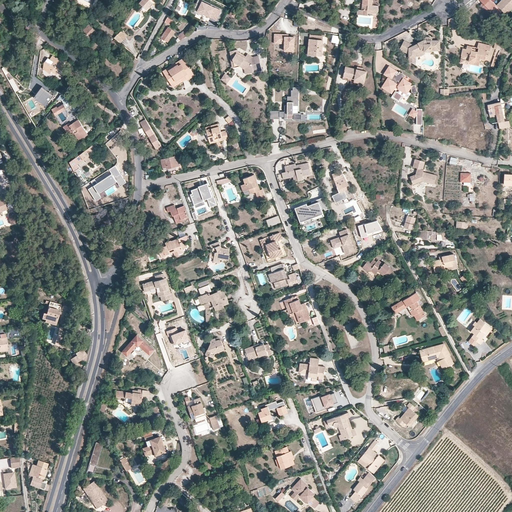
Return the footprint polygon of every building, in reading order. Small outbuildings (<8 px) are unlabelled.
[(142,0),(140,3),(146,8),(152,2),(149,0),(142,0)] [(362,0),(362,3),(364,3),(364,5),(362,5),(362,10),(363,10),(362,15),(367,15),(367,13),(372,13),(373,5),(372,5),(372,0),(362,0)] [(490,0),(479,0),(483,3),(490,10),(493,14),(499,8),(501,11),(504,14),(511,7),(511,0),(503,0),(497,6),(496,5),(490,0)] [(200,5),(196,3),(193,11),(202,16),(203,14),(217,20),(221,11),(202,2),(200,5)] [(483,3),(480,5),(488,12),(490,10),(483,3)] [(501,11),(499,8),(493,14),(496,16),(501,11)] [(167,17),(164,22),(170,25),(173,20),(167,17)] [(88,26),(83,31),(89,38),(96,31),(89,24),(88,26)] [(160,38),(167,42),(175,32),(168,27),(160,38)] [(123,39),(126,36),(121,31),(118,35),(123,39)] [(179,38),(180,40),(187,36),(183,31),(178,36),(179,38)] [(294,50),(294,36),(288,36),(285,36),(285,34),(274,33),(274,43),(284,43),(284,50),(294,50)] [(117,34),(114,38),(120,43),(123,39),(118,35),(117,34)] [(315,55),(321,56),(323,36),(309,35),(308,48),(306,48),(306,54),(308,57),(314,57),(315,55)] [(429,39),(424,39),(417,42),(418,43),(412,45),(411,44),(411,43),(402,40),(399,49),(409,53),(409,61),(416,61),(416,55),(416,51),(422,48),(424,48),(424,50),(431,50),(431,49),(439,49),(439,40),(431,40),(431,39),(429,39)] [(504,43),(497,41),(495,48),(500,51),(504,43)] [(479,47),(478,51),(472,50),(473,46),(468,45),(467,48),(463,47),(461,55),(462,55),(470,57),(469,60),(479,63),(481,57),(486,58),(487,53),(488,50),(490,50),(491,45),(479,42),(478,47),(479,47)] [(247,54),(245,56),(244,58),(238,53),(237,51),(236,49),(229,51),(230,58),(231,62),(233,62),(233,67),(238,66),(239,64),(244,67),(245,73),(256,71),(255,63),(259,63),(257,56),(252,57),(247,54)] [(470,57),(462,55),(462,58),(461,61),(465,62),(469,63),(469,60),(470,57)] [(63,63),(53,56),(50,60),(52,61),(53,62),(52,65),(50,64),(46,61),(44,63),(43,69),(50,74),(51,71),(55,74),(56,72),(63,77),(65,73),(64,72),(67,68),(62,64),(63,63)] [(176,63),(177,64),(169,70),(168,68),(163,71),(171,83),(185,75),(187,79),(194,75),(183,58),(176,63)] [(396,83),(397,81),(400,83),(398,87),(403,90),(405,88),(407,90),(410,86),(411,88),(411,93),(416,92),(416,85),(412,85),(410,85),(411,83),(407,80),(408,78),(404,76),(405,75),(399,71),(398,73),(395,72),(395,71),(389,66),(384,74),(389,77),(382,87),(391,93),(397,84),(396,83)] [(343,75),(354,77),(354,80),(353,82),(363,84),(366,72),(362,71),(356,69),(345,67),(343,75)] [(20,72),(18,74),(15,71),(12,73),(21,82),(25,78),(20,72)] [(233,78),(226,74),(222,80),(228,84),(233,78)] [(187,79),(185,75),(171,83),(174,88),(183,82),(187,79)] [(298,105),(297,87),(291,87),(292,90),(290,90),(290,96),(286,96),(286,100),(286,102),(287,103),(287,104),(287,105),(284,105),(284,112),(283,112),(283,117),(284,117),(284,119),(293,118),(293,119),(293,120),(296,119),(298,119),(301,119),(301,112),(298,112),(296,112),(293,113),(293,105),(294,105),(295,105),(298,105)] [(56,96),(44,88),(36,99),(48,108),(56,96)] [(403,90),(401,94),(407,97),(410,92),(407,90),(405,88),(403,90)] [(483,96),(483,99),(486,99),(485,90),(478,91),(479,97),(480,97),(483,96)] [(489,114),(496,113),(502,112),(502,110),(500,102),(487,104),(489,114)] [(66,109),(64,104),(54,110),(57,114),(66,109)] [(411,106),(408,112),(414,116),(416,112),(416,124),(422,124),(422,108),(416,108),(416,109),(411,106)] [(280,115),(280,112),(280,110),(270,111),(270,119),(280,119),(280,117),(280,115)] [(510,126),(508,117),(503,118),(502,112),(496,113),(498,122),(499,128),(500,128),(510,126)] [(69,137),(74,134),(78,132),(79,134),(85,131),(78,120),(70,125),(69,123),(66,125),(63,127),(69,137)] [(147,123),(142,126),(149,136),(154,133),(147,123)] [(211,126),(212,129),(207,130),(210,142),(215,140),(215,139),(219,138),(219,141),(229,138),(226,130),(221,132),(219,124),(211,126)] [(88,135),(85,131),(79,134),(78,132),(74,134),(78,141),(88,135)] [(154,133),(149,136),(156,148),(161,145),(160,145),(154,133)] [(92,145),(79,155),(69,162),(74,172),(80,169),(79,165),(80,164),(82,167),(87,163),(84,160),(90,156),(96,150),(92,145)] [(165,158),(168,169),(180,166),(179,160),(178,158),(175,156),(165,158)] [(413,167),(417,168),(416,175),(410,176),(411,180),(411,182),(422,179),(424,180),(424,182),(434,184),(436,175),(423,172),(423,170),(425,161),(415,159),(413,167)] [(283,178),(293,177),(297,176),(298,180),(303,179),(302,175),(310,174),(309,163),(296,165),(285,166),(286,172),(282,172),(283,178)] [(120,173),(115,166),(109,170),(111,174),(97,183),(94,179),(90,182),(93,186),(88,189),(95,201),(101,198),(98,194),(116,182),(116,181),(117,179),(115,176),(120,173)] [(331,173),(338,192),(343,190),(349,201),(355,198),(350,187),(340,170),(331,173)] [(232,181),(228,171),(224,172),(226,178),(216,180),(218,186),(232,181)] [(470,182),(471,173),(460,173),(460,182),(464,182),(467,182),(470,182)] [(258,185),(256,185),(255,181),(256,179),(254,174),(243,178),(245,183),(244,184),(246,190),(249,189),(251,193),(256,192),(260,190),(258,185)] [(211,193),(208,184),(200,187),(201,188),(192,191),(194,196),(192,197),(196,206),(205,202),(205,201),(208,200),(211,208),(218,206),(213,192),(211,193)] [(260,190),(261,194),(257,196),(259,201),(266,199),(262,189),(260,190)] [(325,196),(311,202),(312,204),(307,205),(307,203),(295,207),(299,219),(305,217),(310,215),(315,213),(317,218),(324,216),(322,209),(324,208),(325,210),(329,208),(325,196)] [(188,217),(184,206),(176,208),(174,205),(166,208),(168,212),(170,211),(172,216),(173,216),(175,219),(180,217),(181,220),(184,218),(188,217)] [(111,226),(106,212),(91,216),(95,227),(102,225),(105,224),(106,228),(111,226)] [(278,215),(266,220),(268,227),(281,223),(278,215)] [(412,229),(413,224),(409,223),(410,218),(406,217),(404,227),(412,229)] [(377,222),(359,226),(363,239),(370,237),(369,233),(382,230),(377,222)] [(332,238),(334,245),(344,242),(347,252),(355,250),(348,228),(341,231),(342,235),(332,238)] [(434,237),(434,231),(420,230),(419,237),(422,237),(422,239),(431,240),(431,237),(434,237)] [(281,248),(278,249),(275,241),(278,240),(282,239),(279,232),(269,236),(272,242),(266,244),(263,238),(259,240),(263,250),(267,248),(271,258),(283,254),(281,248)] [(165,255),(173,252),(177,251),(178,254),(183,252),(182,249),(186,247),(184,241),(188,240),(186,235),(171,241),(165,243),(166,245),(159,247),(160,251),(159,252),(161,258),(166,256),(165,255)] [(212,248),(212,251),(213,253),(213,259),(219,260),(220,259),(220,257),(228,258),(229,253),(228,253),(228,248),(221,247),(219,241),(210,244),(212,248)] [(345,253),(347,252),(344,242),(334,245),(334,247),(343,245),(345,253)] [(454,254),(442,256),(442,259),(432,261),(434,272),(445,270),(445,267),(453,266),(452,260),(455,260),(454,254)] [(370,270),(376,274),(380,270),(389,277),(394,270),(385,263),(384,264),(378,260),(373,265),(368,261),(362,267),(368,272),(370,270)] [(452,260),(453,266),(445,267),(445,270),(456,267),(455,260),(452,260)] [(283,263),(270,267),(272,272),(268,274),(271,283),(274,282),(276,289),(287,285),(284,278),(287,277),(284,270),(282,271),(281,269),(285,268),(283,263)] [(295,272),(288,275),(289,278),(287,279),(289,285),(298,281),(295,272)] [(163,274),(155,276),(156,280),(154,281),(154,280),(142,284),(144,291),(156,288),(158,287),(160,296),(162,296),(163,300),(169,298),(168,293),(169,293),(165,278),(164,278),(163,274)] [(209,308),(214,306),(216,305),(218,309),(224,307),(223,305),(229,303),(223,289),(210,294),(209,292),(199,296),(201,304),(204,303),(206,302),(209,308)] [(391,307),(398,317),(411,309),(412,309),(419,319),(425,315),(420,306),(416,300),(420,298),(416,292),(391,307)] [(292,311),(294,310),(298,322),(309,318),(305,306),(301,307),(300,304),(297,295),(283,300),(286,309),(290,308),(292,311)] [(46,319),(56,322),(61,305),(50,302),(49,304),(47,314),(43,313),(42,318),(46,319)] [(481,339),(485,334),(484,333),(490,326),(480,319),(477,323),(471,331),(474,333),(471,337),(468,341),(474,346),(477,342),(480,344),(483,340),(481,339)] [(178,334),(175,326),(167,329),(169,336),(172,335),(177,348),(182,347),(183,349),(192,346),(186,331),(178,334)] [(127,356),(136,345),(138,345),(149,354),(154,349),(137,334),(122,352),(127,356)] [(211,342),(206,354),(211,356),(214,355),(215,352),(215,350),(224,347),(221,338),(220,337),(219,337),(218,337),(213,339),(212,339),(211,340),(210,341),(211,342)] [(263,344),(259,346),(255,347),(254,345),(244,348),(246,355),(251,354),(251,355),(256,354),(257,356),(262,354),(263,356),(271,353),(268,343),(263,345),(263,344)] [(422,362),(439,357),(440,360),(439,361),(440,361),(444,369),(453,364),(449,356),(450,355),(444,345),(419,351),(422,362)] [(70,360),(73,365),(80,361),(85,362),(87,356),(82,349),(62,362),(67,369),(69,367),(66,363),(70,360)] [(392,356),(389,358),(388,355),(383,358),(386,365),(394,361),(392,356)] [(303,368),(303,372),(308,373),(308,376),(312,376),(311,380),(316,381),(317,378),(317,376),(323,376),(323,372),(327,369),(325,366),(318,366),(319,358),(310,358),(309,364),(300,363),(299,367),(303,368)] [(114,397),(119,397),(130,399),(129,405),(139,406),(140,398),(147,399),(148,391),(136,389),(136,391),(136,393),(131,393),(115,391),(114,397)] [(339,401),(335,392),(331,394),(331,393),(323,396),(322,395),(313,398),(318,411),(327,408),(326,406),(339,401)] [(195,403),(195,405),(192,406),(191,405),(188,406),(191,415),(195,413),(195,415),(205,411),(200,397),(193,399),(195,403)] [(266,404),(267,406),(262,408),(263,410),(259,411),(262,421),(268,418),(269,419),(270,422),(275,419),(275,418),(275,416),(279,414),(279,415),(287,412),(283,400),(274,403),(273,401),(266,404)] [(409,407),(404,412),(399,418),(398,417),(395,420),(401,424),(403,421),(406,424),(410,426),(414,421),(418,415),(412,410),(414,407),(409,402),(407,406),(409,407)] [(334,425),(336,425),(337,425),(341,434),(344,433),(346,438),(352,436),(350,429),(351,429),(348,420),(346,421),(345,418),(348,417),(349,416),(347,412),(323,421),(325,425),(328,424),(328,426),(333,424),(334,425)] [(210,418),(210,419),(208,420),(210,424),(212,424),(214,429),(220,427),(216,416),(210,418)] [(144,437),(147,446),(142,447),(145,455),(153,452),(154,455),(164,451),(162,445),(160,446),(159,442),(161,442),(159,436),(153,438),(152,434),(144,437)] [(370,446),(360,458),(369,465),(367,468),(372,472),(378,465),(379,466),(385,459),(378,454),(376,457),(371,452),(373,450),(374,451),(380,444),(375,440),(370,446)] [(103,444),(96,442),(89,463),(96,466),(103,444)] [(291,460),(290,456),(292,455),(290,450),(288,451),(286,446),(275,450),(278,459),(281,466),(281,468),(294,464),(292,459),(291,460)] [(131,467),(128,461),(125,456),(120,460),(121,463),(126,470),(131,467)] [(20,467),(18,457),(9,458),(11,468),(20,467)] [(48,464),(38,460),(36,466),(46,469),(48,464)] [(36,466),(27,463),(28,475),(29,476),(32,477),(30,485),(44,489),(46,484),(42,482),(44,475),(46,469),(36,466)] [(363,479),(364,479),(361,482),(360,481),(353,489),(355,491),(350,497),(356,502),(361,497),(368,488),(367,487),(375,477),(369,472),(363,479)] [(16,488),(15,473),(2,474),(4,490),(16,488)] [(300,497),(303,500),(305,497),(308,500),(307,501),(314,508),(320,501),(313,495),(315,493),(308,487),(309,486),(301,479),(292,489),(295,492),(293,493),(298,497),(299,496),(300,497)] [(100,506),(108,501),(93,481),(87,486),(88,488),(84,490),(97,508),(100,506)]
